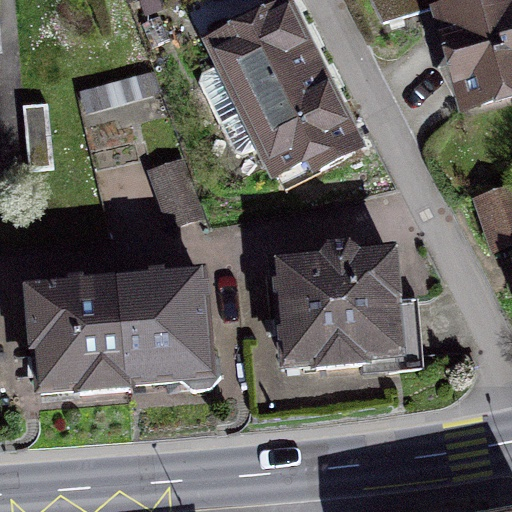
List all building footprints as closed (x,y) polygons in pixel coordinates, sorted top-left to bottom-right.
[(171,0),(122,0),(125,13),(172,5),(171,0)] [(511,8),(441,26),(465,122),(511,110),(511,8)] [(275,195),(361,153),(292,10),(205,52),(275,195)] [(151,177),(169,232),(197,222),(179,167),(151,177)] [(277,273),(283,376),(399,367),(394,264),(354,265),(346,261),(327,263),(321,269),(277,273)] [(203,290),(112,297),(118,402),(180,397),(192,404),(211,402),(220,390),(219,371),(207,358),(203,290)] [(65,405),(118,402),(112,297),(22,303),(26,358),(29,358),(32,401),(65,399),(65,405)]
